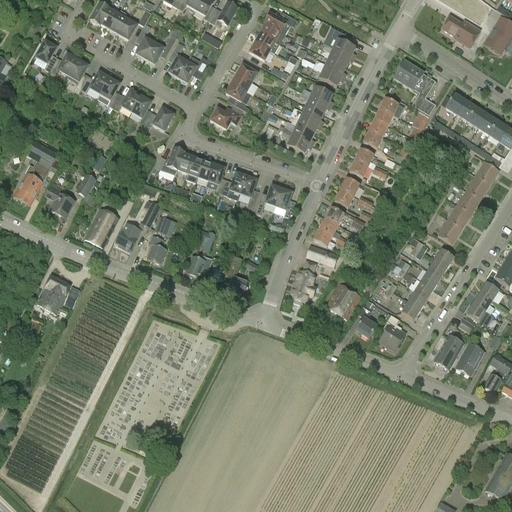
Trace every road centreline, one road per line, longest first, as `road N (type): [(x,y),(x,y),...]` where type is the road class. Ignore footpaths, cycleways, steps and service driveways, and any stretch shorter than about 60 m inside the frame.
road 1 (residential): [(262,325),(67,255),(0,221)]
road 2 (residential): [(402,378),(511,203)]
road 3 (residential): [(197,114),(70,38),(87,0)]
road 4 (residential): [(318,185),(399,32)]
road 5 (residential): [(318,185),(194,141),(197,114)]
road 6 (residential): [(262,325),(318,185)]
road 7 (residential): [(402,378),(262,325)]
road 8 (residential): [(511,103),(399,32)]
